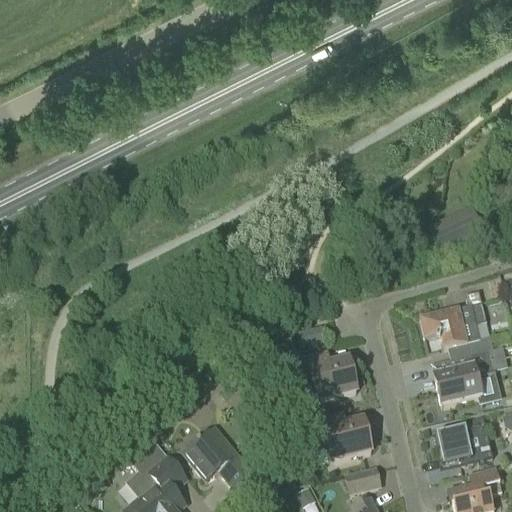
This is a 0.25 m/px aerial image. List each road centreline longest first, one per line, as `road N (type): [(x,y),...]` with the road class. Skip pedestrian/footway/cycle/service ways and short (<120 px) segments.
road 1 (primary): [(0,204),(410,0)]
road 2 (residential): [(511,261),(381,303),(366,316),(413,511)]
road 3 (track): [(329,225),(310,278),(73,462)]
road 4 (unclassified): [(0,119),(238,0)]
